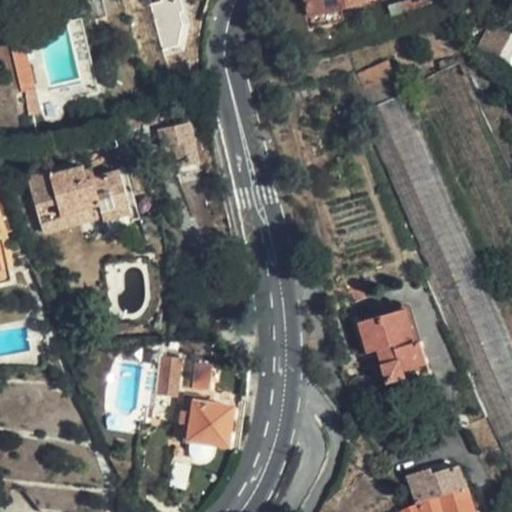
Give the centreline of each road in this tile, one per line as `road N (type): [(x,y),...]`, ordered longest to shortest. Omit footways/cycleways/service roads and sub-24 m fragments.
road 1 (tertiary): [(280,399),(277,301),(224,52),(235,0)]
road 2 (residential): [(280,399),(321,419),(327,448),(300,511)]
road 3 (tertiary): [(234,511),(263,458),(280,399)]
